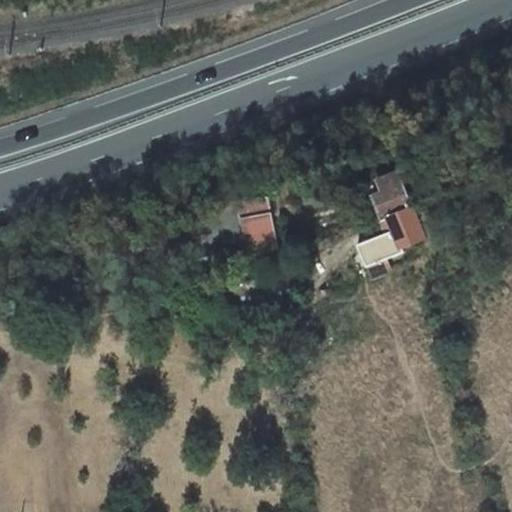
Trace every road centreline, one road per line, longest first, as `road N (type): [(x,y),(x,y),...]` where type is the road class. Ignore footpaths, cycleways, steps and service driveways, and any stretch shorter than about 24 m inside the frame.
road 1 (primary): [(0,187),(109,154),(501,0)]
road 2 (primary): [(404,0),(0,142)]
